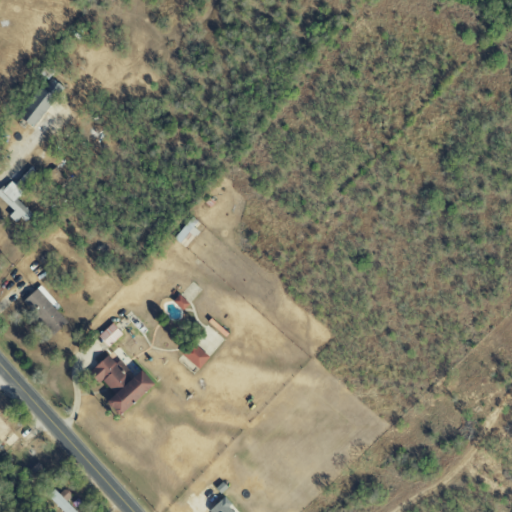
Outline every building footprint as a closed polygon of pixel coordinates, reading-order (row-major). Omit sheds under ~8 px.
[(19,117),(34,128),(64,88),(49,77),(19,117)] [(0,198),(14,212),(9,217),(19,226),(31,213),(17,200),(40,176),(29,166),(0,196),(0,198)] [(53,184),(63,179),(57,168),(47,174),(53,184)] [(199,223),(192,218),(175,239),(186,248),(199,232),(194,228),(199,223)] [(23,302),(54,335),(70,321),(39,288),(23,302)] [(108,348),(123,335),(113,324),(99,336),(108,348)] [(210,357),(192,342),(181,355),(199,370),(210,357)] [(114,396),(107,403),(120,417),(155,385),(142,371),(135,377),(119,360),(116,364),(108,356),(91,371),(114,396)] [(0,442),(10,454),(22,443),(0,418),(0,442)] [(29,472),(41,484),(49,477),(37,464),(29,472)] [(76,511),(63,498),(55,490),(48,496),(62,511),(76,511)] [(209,511),(235,511),(223,499),(209,511)]
